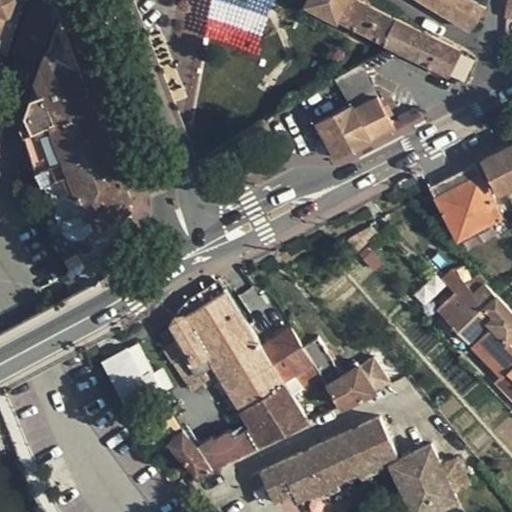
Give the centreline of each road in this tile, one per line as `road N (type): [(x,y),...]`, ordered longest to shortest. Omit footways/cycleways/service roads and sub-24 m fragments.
road 1 (unknown): [(293,201),(511,479)]
road 2 (primary): [(210,241),(509,96)]
road 3 (tertiary): [(77,0),(185,257)]
road 4 (tertiary): [(210,241),(111,0)]
road 5 (primary): [(0,361),(185,257)]
road 6 (residential): [(509,96),(490,51),(397,0)]
